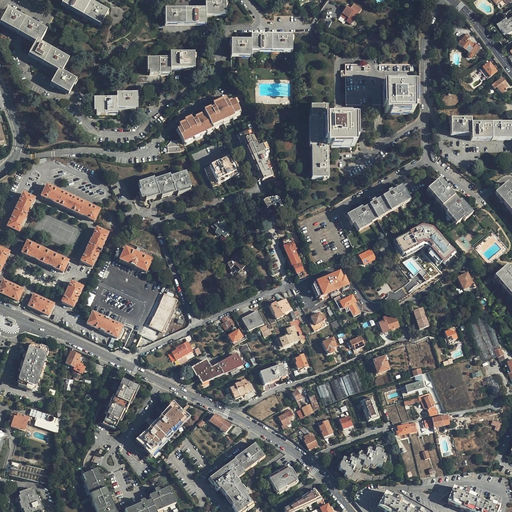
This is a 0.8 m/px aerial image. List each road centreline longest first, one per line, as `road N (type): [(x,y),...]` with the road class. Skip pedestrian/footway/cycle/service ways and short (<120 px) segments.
road 1 (residential): [(0,28),(16,38),(30,80),(74,101),(94,131),(129,133),(216,74),(224,31),(258,22)]
road 2 (residential): [(236,416),(278,389),(404,337),(402,302),(466,262)]
road 3 (residential): [(15,155),(148,151),(178,117),(217,96)]
road 4 (residential): [(193,328),(156,226),(217,203)]
road 5 (unknown): [(122,186),(43,163),(8,236)]
road 6 (unknown): [(365,153),(360,117),(343,108),(340,69),(344,61),(370,60),(373,75)]
road 7 (residential): [(306,460),(389,426),(443,415)]
road 8 (unknown): [(76,271),(88,229),(70,212),(50,203),(27,238)]
road 9 (residential): [(440,0),(422,41),(424,119)]
